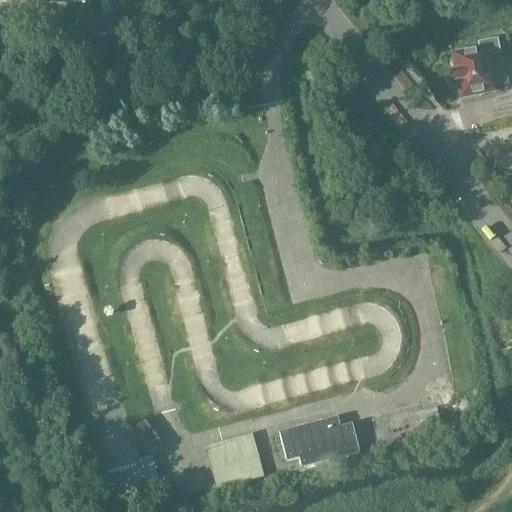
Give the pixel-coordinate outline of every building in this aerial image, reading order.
[(461,99),(493,93),(486,58),(500,55),(497,40),(477,43),(479,51),(452,56),(456,73),(452,73),(454,83),(457,82),(461,99)] [(351,425),(336,418),(278,433),(286,463),(298,460),(300,469),(359,454),(351,425)] [(146,450),(155,445),(140,421),(132,427),(146,450)] [(204,448),(216,491),(263,478),(251,435),(204,448)] [(146,484),(157,482),(151,457),(139,460),(146,484)]
